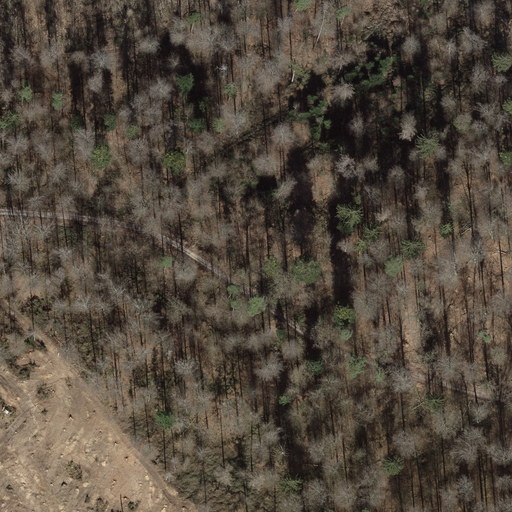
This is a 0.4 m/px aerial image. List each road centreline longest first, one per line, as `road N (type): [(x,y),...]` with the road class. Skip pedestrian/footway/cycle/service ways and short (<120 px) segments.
road 1 (track): [(511,401),(335,349),(168,237),(88,215),(0,213)]
road 2 (track): [(0,48),(77,54),(146,42),(265,0)]
